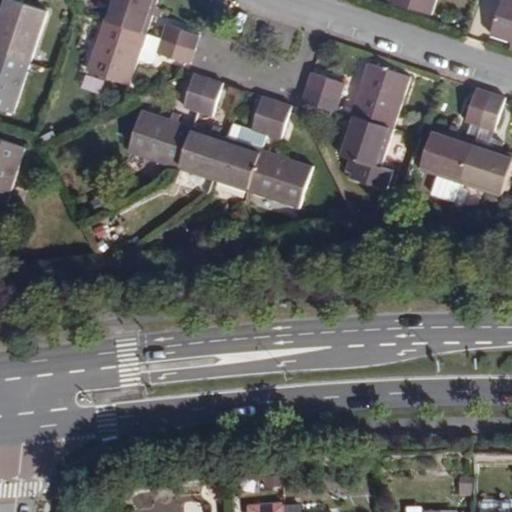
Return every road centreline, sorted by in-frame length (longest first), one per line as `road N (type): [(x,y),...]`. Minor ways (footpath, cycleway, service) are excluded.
road 1 (secondary): [(511,330),(424,330),(17,368)]
road 2 (secondary): [(25,432),(366,398),(511,404)]
road 3 (residential): [(318,10),(293,90),(207,63),(226,0)]
road 4 (residential): [(318,10),(511,76)]
